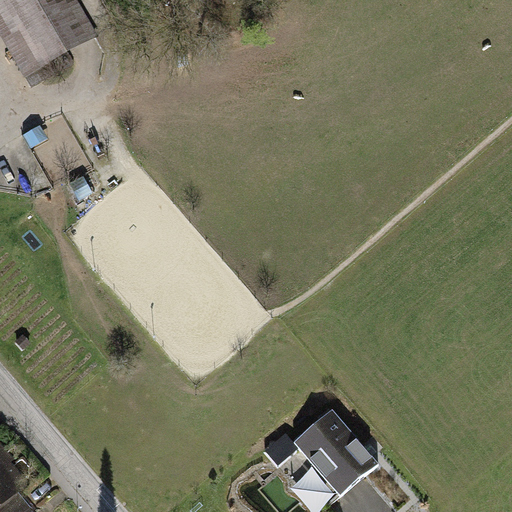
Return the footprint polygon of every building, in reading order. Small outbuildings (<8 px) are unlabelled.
[(0,0),(0,45),(29,92),(43,84),(38,76),(97,40),(72,0),(0,0)] [(28,346),(22,339),(16,344),(22,351),(28,346)] [(332,416),(293,449),(340,504),(379,471),(332,416)] [(0,458),(0,504),(10,496),(14,493),(0,475),(0,459),(1,459),(0,458)] [(23,511),(10,496),(0,504),(0,511),(23,511)]
